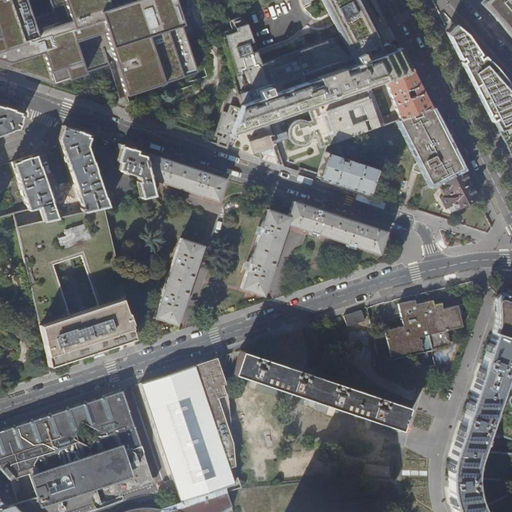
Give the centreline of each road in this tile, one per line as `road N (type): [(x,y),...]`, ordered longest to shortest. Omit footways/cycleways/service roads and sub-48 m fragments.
road 1 (residential): [(437,268),(0,410)]
road 2 (residential): [(46,104),(414,224),(426,234),(437,268)]
road 3 (residential): [(401,0),(511,218)]
